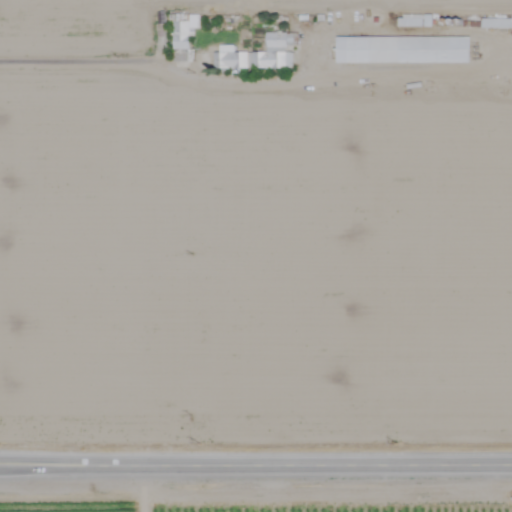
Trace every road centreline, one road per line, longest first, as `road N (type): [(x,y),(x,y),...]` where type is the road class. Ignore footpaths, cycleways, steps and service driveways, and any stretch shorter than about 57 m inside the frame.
road 1 (secondary): [(511,465),(0,466)]
road 2 (residential): [(150,68),(183,78),(511,76)]
road 3 (residential): [(0,68),(150,68)]
